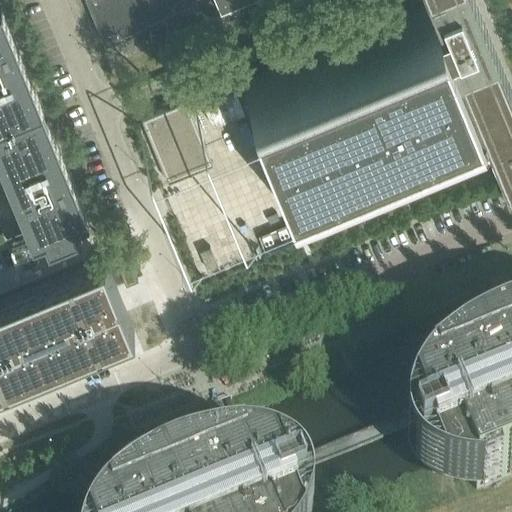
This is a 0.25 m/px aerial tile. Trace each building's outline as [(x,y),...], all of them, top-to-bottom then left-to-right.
[(433,0),(435,4),(432,5),(431,1),(244,79),(268,137),(270,136),(292,188),(289,189),(301,216),(303,222),(308,235),(309,235),(401,196),(495,157),(494,155),(497,154),(498,158),(499,160),(500,160),(504,171),(509,184),(511,183),(511,85),(476,0),(87,0),(100,30),(102,34),(105,43),(129,33),(157,21),(158,21),(166,18),(170,26),(198,15),(195,6),(203,2),(208,0),(218,0),(221,5),(222,5),(227,19),(243,12),(238,0),(433,0)] [(0,161),(33,242),(45,237),(49,247),(65,240),(82,233),(78,223),(89,219),(44,110),(1,7),(0,7),(0,161)] [(272,20),(253,28),(259,43),(278,35),(272,20)] [(239,117),(245,114),(233,84),(203,97),(216,126),(231,120),(230,117),(237,114),(239,117)] [(186,98),(142,116),(145,125),(155,148),(167,178),(182,172),(179,163),(208,151),(186,98)] [(237,224),(207,236),(219,265),(207,270),(210,278),(253,261),(237,224)] [(210,246),(200,250),(208,269),(218,265),(210,246)] [(0,299),(0,384),(135,329),(105,256),(0,299)] [(131,262),(120,267),(127,283),(138,279),(131,262)] [(511,344),(507,347),(491,353),(486,355),(481,358),(472,363),(463,368),(458,372),(453,375),(448,380),(444,383),(437,390),(430,397),(422,406),(420,409),(418,412),(416,415),(414,419),(412,423),(411,426),(410,429),(409,434),(409,439),(408,443),(408,447),(409,451),(409,454),(410,456),(411,461),(413,465),(416,468),(419,472),(423,476),(427,479),(430,482),(434,484),(438,486),(443,489),(449,490),(453,491),(458,492),(461,492),(479,493),(478,490),(511,476),(511,344)] [(310,511),(311,511),(310,507),(309,503),(308,500),(306,498),(304,495),(301,491),(298,488),(295,485),(292,483),(289,481),(284,478),(280,476),(277,475),(275,474),(268,473),(265,472),(254,471),(246,471),(239,471),(231,471),(227,471),(219,472),(214,473),(206,474),(201,475),(195,477),(189,479),(183,481),(177,483),(165,488),(160,490),(154,493),(148,496),(143,499),(138,502),(131,507),(127,510),(123,511),(310,511)]
